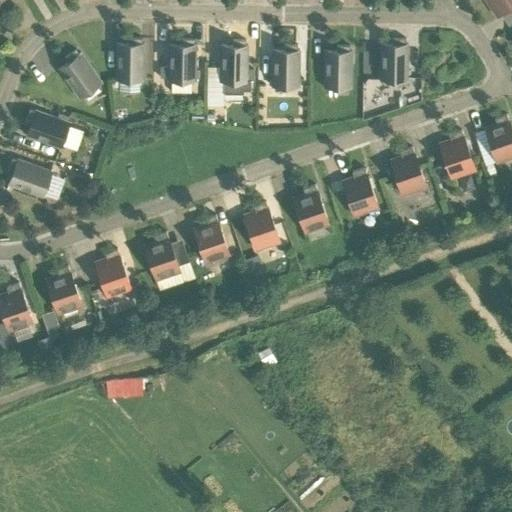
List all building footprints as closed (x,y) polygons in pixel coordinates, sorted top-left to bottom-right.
[(511,0),(486,0),(497,15),(501,13),(508,22),(511,19),(511,0)] [(115,78),(119,78),(139,79),(143,79),(143,78),(142,78),(143,44),(144,44),(144,43),(142,43),(142,37),(129,37),(128,42),(116,42),(116,44),(117,44),(117,77),(115,77),(115,78)] [(364,42),(364,79),(407,79),(408,78),(406,78),(407,44),(408,44),(408,43),(406,43),(406,37),(393,37),(392,42),(364,42)] [(167,79),(171,79),(191,80),(195,80),(195,78),(194,78),(195,45),(196,45),(196,43),(194,43),(194,38),(180,38),(180,43),(168,43),(168,44),(169,44),(169,65),(169,77),(169,78),(167,78),(167,79)] [(246,44),(246,39),(233,38),(233,44),(220,44),(220,45),(221,45),(221,79),(219,79),(219,80),(224,80),(224,94),(243,94),(243,90),(251,90),(251,81),(247,80),(247,79),(246,79),(247,46),(248,46),(248,44),(246,44)] [(298,49),(298,43),(285,43),(284,49),(272,49),(272,50),(273,50),(273,84),(271,83),(271,85),(299,85),(299,84),(298,84),(299,50),(300,50),(300,49),(298,49)] [(350,50),(350,44),(337,44),(336,50),(324,49),(324,51),(325,51),(325,84),(323,84),(323,86),(351,86),(351,85),(350,85),(351,51),(352,51),(352,50),(350,50)] [(79,53),(75,49),(65,56),(68,61),(58,68),(59,69),(60,69),(80,96),(79,96),(79,97),(102,81),(101,80),(100,81),(80,54),(81,53),(81,52),(79,53)] [(169,77),(169,65),(160,66),(160,77),(169,77)] [(60,147),(61,145),(70,121),(69,120),(68,122),(37,110),(37,109),(36,109),(35,111),(30,109),(25,121),(31,123),(26,135),(28,135),(28,134),(60,146),(59,147),(60,147)] [(204,112),(192,112),(192,120),(204,121),(204,112)] [(511,154),(511,127),(507,112),(494,117),(496,122),(485,126),(496,160),(511,154)] [(475,167),(467,145),(461,128),(449,132),(451,138),(439,142),(451,176),(475,167)] [(402,155),(390,159),(402,193),(426,184),(412,145),(400,149),(402,155)] [(17,160),(12,158),(8,170),(13,172),(9,184),(10,184),(10,183),(42,194),(41,196),(43,196),(52,170),(51,169),(50,171),(19,159),(19,158),(18,158),(17,160)] [(486,164),(490,174),(496,171),(492,162),(486,164)] [(433,167),(436,175),(444,173),(441,164),(433,167)] [(354,175),(342,179),(354,214),(378,205),(365,166),(352,170),(354,175)] [(305,193),(293,197),(305,231),(329,222),(315,183),(303,187),(305,193)] [(256,210),(244,214),(256,248),(280,240),(266,200),(254,204),(256,210)] [(205,223),(194,227),(206,261),(230,253),(216,213),(203,218),(205,223)] [(388,234),(395,231),(391,220),(383,223),(388,234)] [(156,240),(145,244),(156,278),(180,270),(167,230),(154,235),(156,240)] [(107,257),(95,261),(107,295),(131,287),(118,247),(105,252),(107,257)] [(58,274),(46,278),(58,312),(82,304),(68,264),(56,269),(58,274)] [(261,270),(251,273),(255,285),(268,280),(266,272),(261,270)] [(9,291),(0,294),(0,303),(9,329),(33,321),(19,281),(7,286),(9,291)] [(93,297),(94,299),(105,295),(103,288),(102,287),(102,286),(91,290),(92,291),(93,297)] [(60,325),(57,317),(45,321),(47,329),(50,338),(59,335),(56,326),(60,325)] [(37,340),(41,352),(53,348),(49,336),(37,340)]
